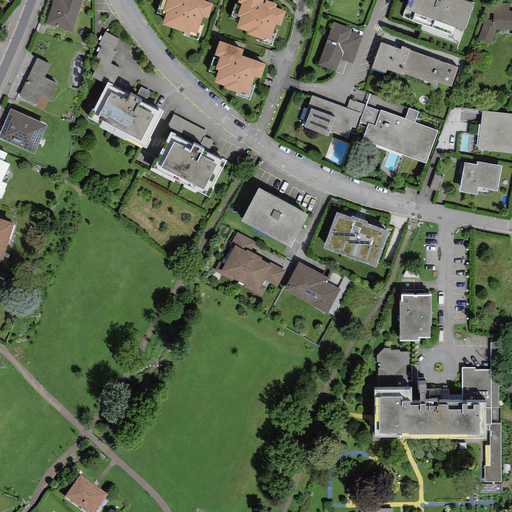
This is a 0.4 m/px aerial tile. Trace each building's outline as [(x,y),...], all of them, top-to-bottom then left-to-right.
[(71,33),(82,0),(53,0),(45,24),(71,33)] [(173,0),(175,0),(167,24),(201,35),(207,17),(212,19),(217,5),(203,0),(173,0)] [(250,5),(242,29),(277,40),(283,22),(288,24),(293,10),(270,2),(270,0),(243,0),(243,3),(250,5)] [(478,4),(466,0),(414,0),(408,19),(466,39),(478,4)] [(509,3),(486,2),(484,2),(483,13),(493,13),(494,11),(509,11),(509,3)] [(511,11),(509,11),(494,11),(493,13),(493,20),(485,19),(478,39),(491,43),(496,29),(511,30),(511,37),(511,36),(511,11)] [(336,23),(321,66),(339,73),(344,60),(354,63),(363,38),(353,34),(354,30),(336,23)] [(109,84),(111,81),(117,83),(124,69),(114,64),(119,53),(116,52),(122,40),(109,33),(103,45),(105,46),(100,57),(104,59),(95,77),(109,84)] [(228,58),(220,82),(254,94),(260,76),(266,78),(271,63),(247,55),(249,50),(225,42),(220,56),(228,58)] [(463,68),(386,43),(378,66),(455,92),(463,68)] [(36,58),(31,71),(44,77),(50,65),(36,58)] [(31,71),(19,96),(35,104),(34,107),(43,111),(49,99),(50,100),(58,84),(44,77),(31,71)] [(109,84),(93,116),(149,145),(168,109),(117,83),(111,81),(109,84)] [(359,113),(315,97),(305,124),(350,139),(359,113)] [(380,107),(396,112),(398,104),(374,98),(373,100),(381,103),(380,107)] [(10,109),(0,132),(0,139),(34,154),(47,125),(10,109)] [(377,109),(366,142),(429,163),(440,130),(377,109)] [(511,154),(511,114),(483,112),(478,150),(511,154)] [(174,129),(156,166),(214,195),(233,159),(174,129)] [(333,156),(348,158),(350,141),(335,139),(333,156)] [(0,198),(7,184),(6,184),(2,182),(10,165),(0,159),(0,198)] [(501,190),(505,165),(482,162),(481,165),(468,163),(464,191),(480,194),(481,187),(501,190)] [(263,187),(247,219),(297,245),(313,213),(263,187)] [(376,267),(389,232),(337,213),(324,248),(376,267)] [(13,223),(0,218),(0,258),(2,259),(13,223)] [(229,246),(233,248),(235,245),(246,251),(247,250),(251,252),(256,243),(237,232),(229,246)] [(214,271),(238,284),(254,254),(251,252),(247,250),(246,251),(235,245),(233,248),(224,265),(219,262),(214,271)] [(262,258),(254,254),(238,284),(261,296),(269,282),(264,280),(272,265),(269,264),(261,260),(262,258)] [(270,262),(269,264),(272,265),(264,280),(269,282),(277,286),(286,270),(270,262)] [(303,263),(289,289),(332,312),(346,286),(303,263)] [(436,294),(404,294),(404,341),(436,341),(436,294)] [(500,343),(490,343),(491,370),(491,408),(499,408),(500,343)] [(384,348),(376,356),(376,362),(379,362),(378,390),(409,390),(409,353),(399,353),(398,350),(390,350),(390,348),(384,348)] [(462,368),(463,402),(486,402),(486,424),(490,424),(491,424),(491,408),(491,370),(475,371),(474,368),(462,368)] [(501,424),(491,424),(490,424),(490,466),(484,466),(484,481),(502,481),(501,424)] [(80,479),(65,499),(83,511),(97,511),(107,499),(80,479)]
